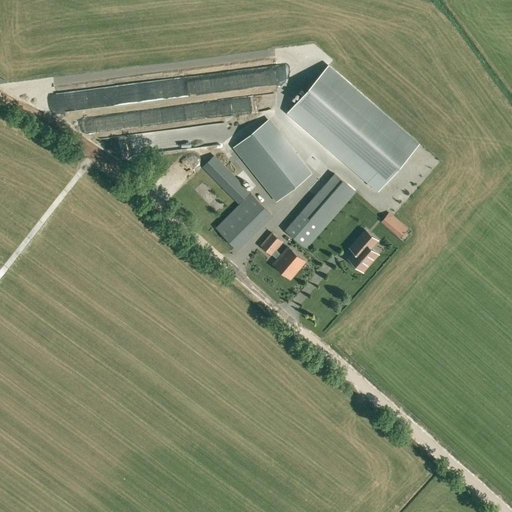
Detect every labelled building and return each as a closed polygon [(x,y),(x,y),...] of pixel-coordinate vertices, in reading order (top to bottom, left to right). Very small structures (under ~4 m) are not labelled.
[(378,190),(419,144),(329,65),(288,111),(378,190)] [(234,146),(268,190),(277,201),(311,174),(268,119),(234,146)] [(239,203),(251,191),(215,154),(202,167),(239,203)] [(355,191),(334,173),(285,230),(306,248),(355,191)] [(271,213),(252,194),(217,229),(236,248),(271,213)] [(400,237),(407,228),(393,216),(390,213),(382,221),(400,237)] [(362,269),(377,253),(370,247),(377,239),(366,230),(350,247),(356,252),(350,259),(362,269)] [(272,256),(273,256),(276,251),(284,243),(273,233),(261,247),(272,256)] [(276,251),(273,256),(278,260),(273,265),(292,281),(307,263),(289,247),(282,255),(276,251)]
